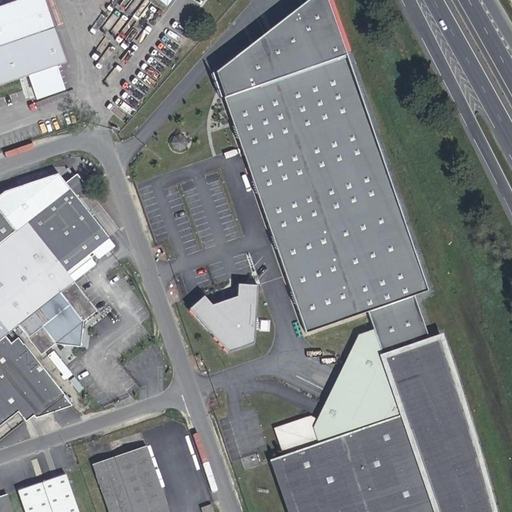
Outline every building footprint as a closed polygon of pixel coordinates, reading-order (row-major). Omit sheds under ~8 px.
[(21,0),(0,7),(0,85),(32,75),(35,83),(71,71),(47,0),(21,0)] [(428,291),(329,0),(312,0),(218,74),(307,336),(428,291)] [(0,427),(16,415),(24,425),(32,419),(34,422),(70,409),(16,340),(8,346),(2,337),(15,327),(38,357),(51,347),(76,349),(77,324),(93,312),(61,272),(104,238),(74,200),(85,191),(76,180),(34,214),(30,209),(19,218),(22,223),(11,232),(10,231),(0,219),(0,427)] [(207,300),(191,313),(229,353),(254,344),(258,289),(242,288),(240,300),(216,308),(207,300)] [(271,460),(288,511),(489,511),(487,505),(464,425),(435,338),(379,358),(369,332),(354,337),(312,423),(305,419),(270,431),(279,457),(271,460)] [(106,511),(144,511),(164,505),(142,445),(89,463),(106,511)] [(288,511),(271,460),(264,462),(280,511),(288,511)] [(81,511),(67,474),(16,492),(22,511),(81,511)] [(9,511),(4,496),(0,497),(0,511),(9,511)]
